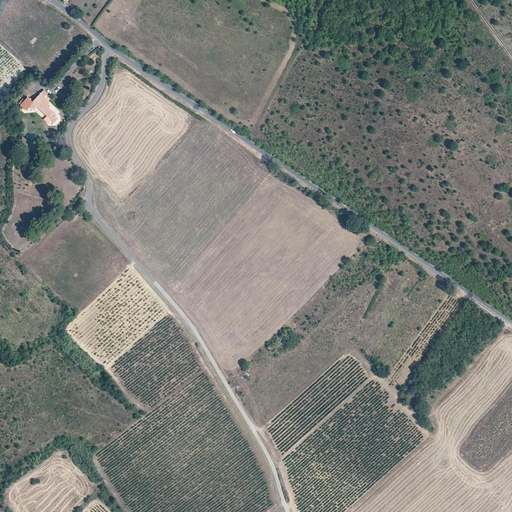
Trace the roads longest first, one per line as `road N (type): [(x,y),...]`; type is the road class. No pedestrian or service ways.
road 1 (unclassified): [(287,511),(270,460),(195,331),(90,211),(89,180),(67,135),(99,92),(107,45)]
road 2 (unclassified): [(511,323),(107,45)]
